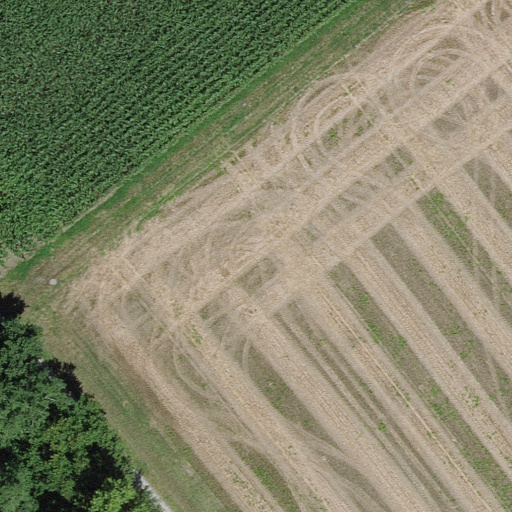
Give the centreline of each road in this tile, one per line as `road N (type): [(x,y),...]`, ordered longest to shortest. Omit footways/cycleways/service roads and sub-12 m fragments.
road 1 (track): [(0,292),(366,0)]
road 2 (track): [(155,511),(0,315)]
